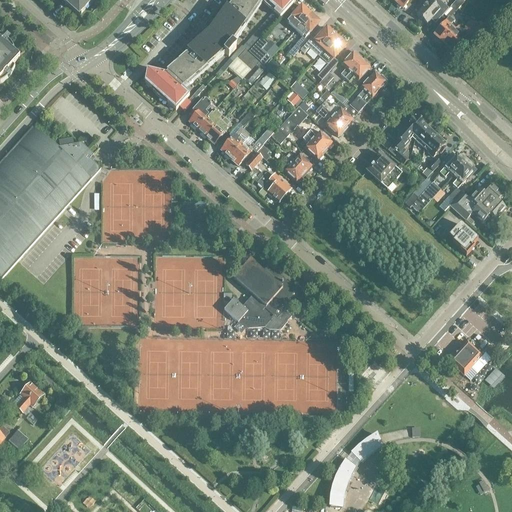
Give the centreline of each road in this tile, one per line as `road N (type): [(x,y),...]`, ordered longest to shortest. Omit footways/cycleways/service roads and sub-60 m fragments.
road 1 (residential): [(281,233),(87,61)]
road 2 (residential): [(281,233),(420,77)]
road 3 (residential): [(413,347),(281,233)]
road 4 (residential): [(458,112),(464,92),(362,0)]
road 5 (unclassified): [(413,347),(511,243)]
road 6 (tertiary): [(0,151),(87,61)]
